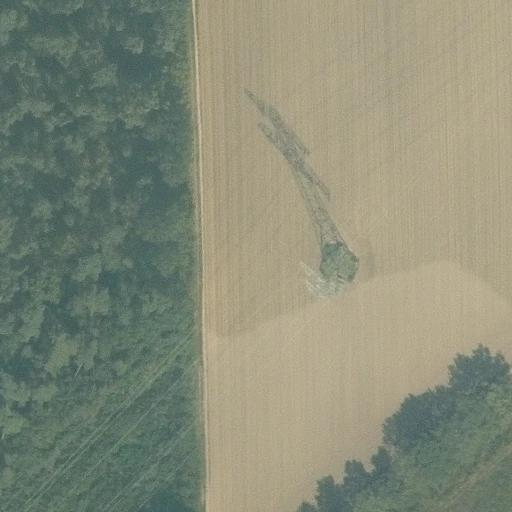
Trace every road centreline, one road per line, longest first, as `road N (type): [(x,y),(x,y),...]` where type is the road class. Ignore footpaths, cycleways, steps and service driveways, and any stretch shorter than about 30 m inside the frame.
road 1 (track): [(164,0),(182,511)]
road 2 (unclassified): [(357,511),(511,382)]
